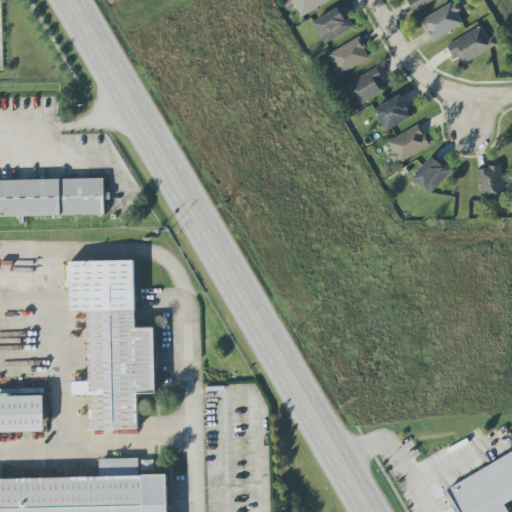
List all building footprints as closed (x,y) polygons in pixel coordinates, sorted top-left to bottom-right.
[(292,0),(299,16),(336,0),(292,0)] [(407,0),(413,10),(435,0),(407,0)] [(455,0),(420,21),(432,42),(464,23),(457,12),(461,10),(455,0)] [(325,44),(352,28),(339,6),(312,22),(325,44)] [(498,47),(494,36),(488,39),(483,27),(446,43),(452,58),(459,56),(462,63),(498,47)] [(371,58),(360,37),(329,53),(340,75),(371,58)] [(352,108),(386,92),(381,81),(383,80),(378,69),(342,85),(352,108)] [(386,131),(412,117),(400,95),(374,109),(386,131)] [(386,143),(398,164),(430,145),(418,124),(386,143)] [(430,194),(453,169),(444,161),(441,164),(432,156),(412,177),(430,194)] [(480,199),(504,198),(503,166),(479,167),(480,199)] [(0,217),(105,215),(104,178),(0,180),(0,217)] [(70,262),(71,312),(89,311),(90,381),(73,382),(73,396),(91,395),(92,431),(139,430),(138,394),(156,394),(155,328),(136,328),(135,261),(70,262)] [(0,432),(45,431),(44,396),(0,396),(0,432)] [(511,501),(511,456),(448,486),(462,511),(508,511),(505,504),(511,501)] [(0,511),(168,511),(167,474),(140,475),(140,470),(153,470),(153,458),(100,459),(100,478),(0,479),(0,511)]
